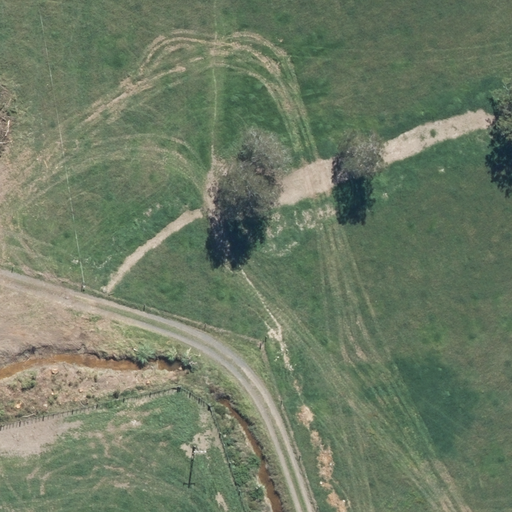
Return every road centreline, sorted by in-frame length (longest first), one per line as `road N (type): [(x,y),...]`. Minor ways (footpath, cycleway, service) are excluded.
road 1 (track): [(0,279),(203,331),(262,381),(303,511)]
road 2 (track): [(0,467),(99,434),(159,439),(215,477),(227,511)]
